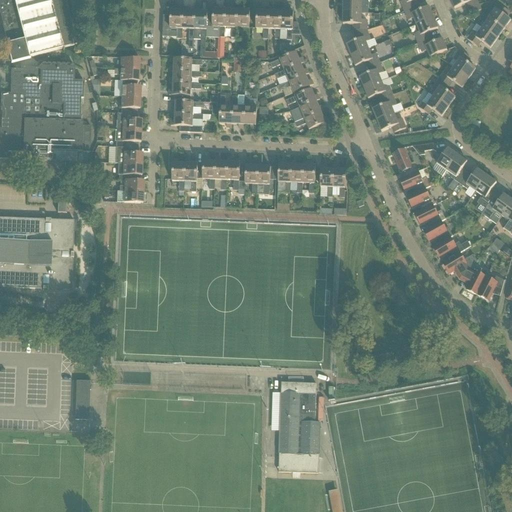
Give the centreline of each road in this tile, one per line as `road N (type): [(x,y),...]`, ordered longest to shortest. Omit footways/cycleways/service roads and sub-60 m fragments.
road 1 (residential): [(365,145),(397,218),(461,309),(509,331)]
road 2 (residential): [(365,145),(349,151),(153,144)]
road 3 (residential): [(324,1),(324,38),(365,145)]
road 4 (residential): [(511,181),(455,133),(492,68)]
road 5 (residential): [(153,144),(156,14),(167,0)]
